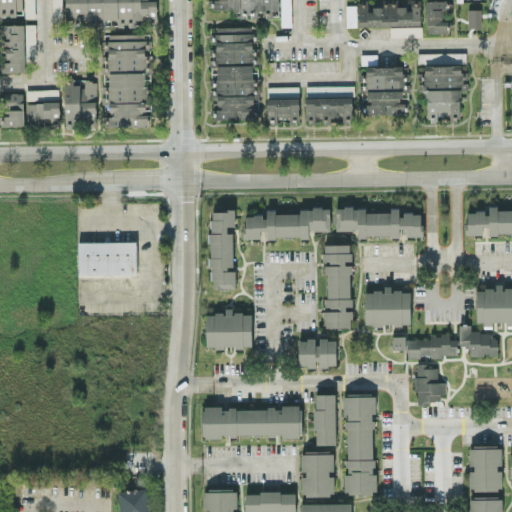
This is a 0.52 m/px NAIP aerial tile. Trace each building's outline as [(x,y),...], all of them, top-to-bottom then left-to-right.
[(34,0),(24,0),(24,16),(34,16),(34,0)] [(51,0),(52,16),(62,15),(61,0),(51,0)] [(156,0),(64,0),(65,22),(113,22),(113,23),(156,23),(156,0)] [(278,0),(207,0),(208,9),(240,8),(240,15),(257,15),(257,13),(272,13),(272,9),(278,9),(278,0)] [(291,21),(290,0),(279,0),(280,17),(286,17),(286,21),(291,21)] [(448,32),(448,20),(445,20),(444,0),(425,0),(427,32),(448,32)] [(420,1),(358,1),(358,25),(421,25),(420,1)] [(468,8),(467,27),(481,27),(481,9),(468,8)] [(1,24),(2,71),(25,71),(25,46),(35,46),(35,23),(1,24)] [(389,26),(390,37),(421,36),(421,25),(389,26)] [(216,26),(215,104),(212,104),(212,118),(257,119),(257,101),(253,101),(253,65),(257,65),(257,56),(253,56),(253,26),(216,26)] [(107,125),(145,126),(147,34),(109,33),(107,125)] [(425,64),(425,119),(460,119),(460,89),(467,89),(467,64),(425,64)] [(361,113),(407,114),(407,95),(404,95),(405,66),(366,65),(366,98),(361,98),(361,113)] [(96,80),(64,81),(65,124),(96,124),(96,80)] [(27,101),(27,125),(59,124),(58,88),(26,89),(26,101),(27,101)] [(24,125),(23,92),(1,93),(2,125),(24,125)] [(305,122),(316,122),(316,121),(333,120),(333,121),(352,121),(352,96),(305,97),(305,122)] [(298,97),(266,98),(267,118),(275,118),(275,116),(289,116),(289,124),(298,123),(298,97)] [(467,234),(511,233),(511,209),(497,209),(497,205),(486,205),(487,210),(466,211),(467,234)] [(336,230),(357,229),(357,236),(399,235),(399,228),(406,227),(406,236),(422,235),(421,209),(390,210),(390,211),(365,212),(365,206),(335,207),(336,230)] [(330,229),(330,207),(300,208),(300,212),(275,213),(275,209),(264,209),(264,214),(244,214),(245,237),(260,237),(260,230),(266,230),(266,237),(308,236),(308,230),(330,229)] [(234,287),(231,225),(235,225),(234,209),(210,210),(211,232),(209,232),(211,288),(234,287)] [(78,241),(78,275),(137,274),(136,241),(78,241)] [(351,327),(351,307),(352,307),(350,262),(351,262),(350,243),(323,244),(324,262),(323,262),(326,327),(351,327)] [(476,288),(476,323),(507,323),(511,323),(511,286),(494,286),(494,288),(476,288)] [(365,324),(410,324),(410,288),(383,288),(383,290),(364,291),(365,324)] [(251,311),(225,311),(225,312),(205,312),(206,347),(251,347),(251,311)] [(469,355),(497,354),(496,332),(470,332),(470,324),(459,324),(459,346),(469,345),(469,355)] [(406,356),(457,356),(457,338),(449,338),(449,332),(430,333),(430,338),(406,338),(406,356)] [(391,348),(405,349),(405,335),(392,335),(391,348)] [(336,338),(317,338),(298,338),(298,366),(317,366),(336,365),(336,338)] [(437,364),(415,365),(416,405),(429,404),(429,400),(444,400),(443,381),(438,381),(437,364)] [(334,393),(314,394),(315,444),(335,443),(334,393)] [(377,492),(376,472),(374,472),(372,412),(376,412),(375,393),(344,394),(347,474),(343,474),(344,494),(377,492)] [(222,436),(302,434),(301,404),(282,404),(282,407),(221,409),(221,405),(202,406),(203,438),(222,437),(222,436)] [(500,444),(469,445),(469,467),(469,490),(502,490),(501,470),(500,444)] [(300,451),(300,470),(302,470),(302,495),(334,495),(333,472),(333,451),(300,451)] [(117,491),(120,511),(150,511),(146,486),(117,491)] [(206,511),(233,511),(234,507),(236,507),(236,488),(204,488),(204,508),(206,508),(206,511)] [(244,511),(283,511),(295,511),(295,491),(244,492),(244,511)] [(469,498),(468,511),(501,511),(502,498),(469,498)] [(300,503),(300,511),(350,511),(351,502),(300,503)]
